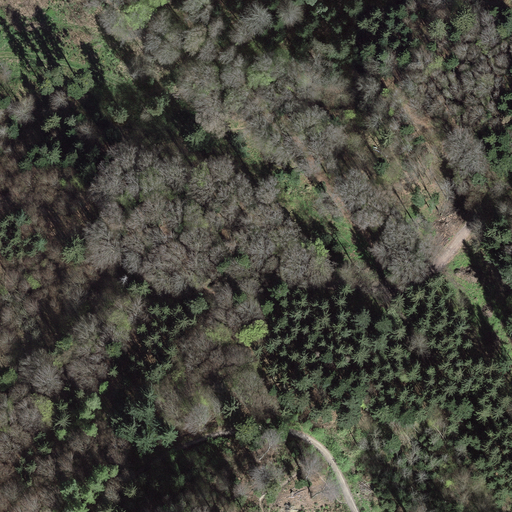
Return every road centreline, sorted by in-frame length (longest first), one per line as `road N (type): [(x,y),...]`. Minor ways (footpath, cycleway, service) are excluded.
road 1 (track): [(511,179),(426,274),(382,286),(264,284),(152,304),(71,338),(0,384)]
road 2 (track): [(356,511),(322,448),(283,428),(251,426),(155,460),(99,511)]
